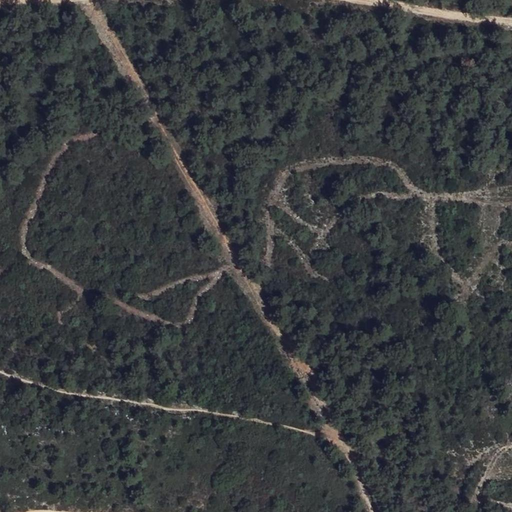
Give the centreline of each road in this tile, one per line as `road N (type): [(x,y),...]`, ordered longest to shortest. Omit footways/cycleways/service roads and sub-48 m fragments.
road 1 (track): [(383,511),(191,182),(96,0)]
road 2 (track): [(511,20),(364,0)]
